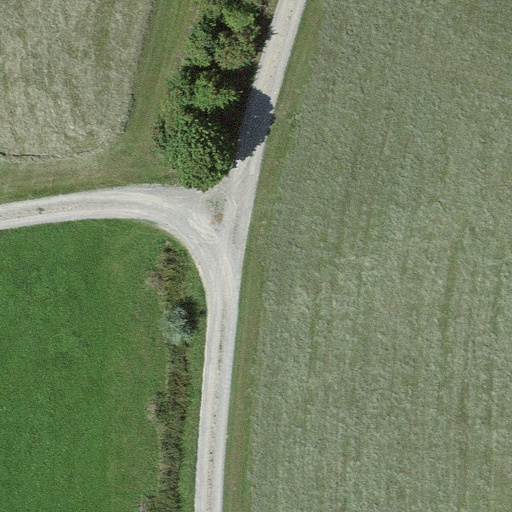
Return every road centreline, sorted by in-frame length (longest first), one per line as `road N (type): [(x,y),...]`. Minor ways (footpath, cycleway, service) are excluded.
road 1 (track): [(212,511),(237,227),(131,200),(0,216)]
road 2 (residential): [(237,227),(266,82),(293,0)]
